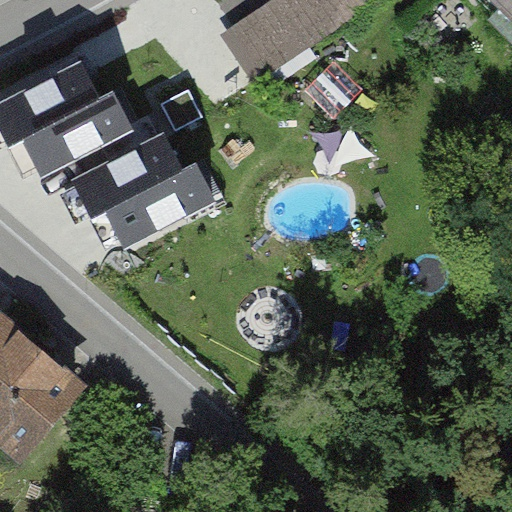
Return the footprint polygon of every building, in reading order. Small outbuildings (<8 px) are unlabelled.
[(278,0),(223,35),(259,91),(404,0),(278,0)] [(511,0),(485,0),(511,28),(511,0)] [(84,63),(0,105),(0,126),(11,148),(24,142),(104,101),(84,63)] [(117,95),(104,101),(24,142),(43,180),(136,132),(117,95)] [(167,133),(75,180),(95,219),(108,212),(187,172),(167,133)] [(201,165),(187,172),(108,212),(127,250),(220,203),(201,165)] [(95,390),(0,316),(0,466),(22,483),(95,390)]
